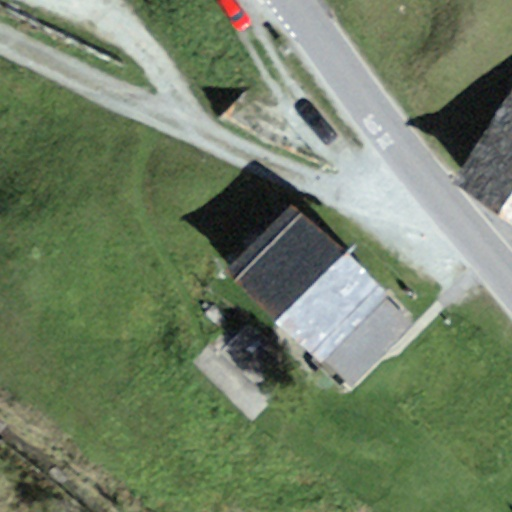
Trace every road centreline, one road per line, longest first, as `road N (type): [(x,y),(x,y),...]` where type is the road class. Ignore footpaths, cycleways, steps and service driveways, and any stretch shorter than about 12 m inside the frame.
road 1 (track): [(0,46),(338,188),(444,204)]
road 2 (tertiary): [(297,0),(511,286)]
